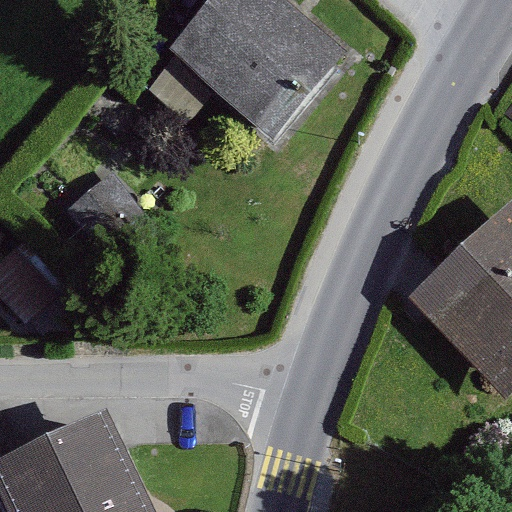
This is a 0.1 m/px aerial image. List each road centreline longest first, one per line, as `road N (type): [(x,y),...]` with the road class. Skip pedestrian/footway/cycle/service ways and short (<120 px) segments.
road 1 (secondary): [(310,397),(369,245),(470,46)]
road 2 (residential): [(310,397),(197,376),(0,376)]
